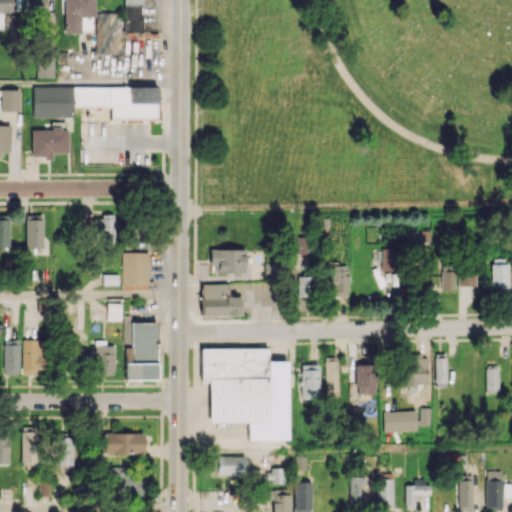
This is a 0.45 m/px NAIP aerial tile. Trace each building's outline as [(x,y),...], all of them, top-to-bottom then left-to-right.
[(46,11),(45,0),(24,0),(25,12),(46,11)] [(93,0),(63,0),(63,31),(93,32),(93,0)] [(141,32),(140,0),(123,0),(123,32),(141,32)] [(119,13),(95,12),(94,52),(111,53),(112,39),(118,39),(119,13)] [(53,56),(36,56),(36,77),(53,77),(53,56)] [(32,117),(72,117),(72,107),(110,107),(110,119),(156,119),(156,87),(32,87),(32,117)] [(0,110),(18,111),(19,89),(0,88),(0,110)] [(0,153),(8,154),(9,125),(0,125),(0,153)] [(30,157),(51,158),(51,152),(67,152),(67,129),(31,128),(30,157)] [(0,247),(8,247),(8,215),(0,215),(0,247)] [(42,247),(41,215),(24,215),(25,248),(42,247)] [(113,216),(92,216),(93,245),(113,245),(113,216)] [(294,256),(305,256),(307,237),(296,236),(294,256)] [(381,271),(398,271),(397,248),(380,249),(381,271)] [(244,273),(244,249),(209,249),(209,265),(217,265),(216,273),(244,273)] [(147,252),(121,252),(121,285),(148,285),(147,252)] [(508,263),(490,263),(490,292),(508,292),(508,263)] [(329,296),(346,296),(345,265),(328,266),(329,296)] [(475,286),(475,268),(458,268),(457,285),(475,286)] [(442,289),(454,289),(454,270),(442,270),(442,289)] [(412,271),(412,289),(425,290),(426,272),(412,271)] [(309,276),(296,276),(297,296),(310,296),(309,276)] [(227,283),(199,284),(200,316),(241,315),(241,296),(227,296),(227,283)] [(120,303),(105,303),(105,320),(120,320),(120,303)] [(123,347),(124,379),(155,378),(155,321),(129,322),(129,347),(123,347)] [(41,339),(21,339),(20,374),(40,374),(41,339)] [(18,374),(17,342),(2,343),(3,374),(18,374)] [(112,346),(89,345),(89,355),(97,355),(97,373),(112,373),(112,346)] [(199,349),(200,378),(207,378),(208,422),(246,422),(247,440),(287,439),(286,361),(267,361),(267,348),(199,349)] [(434,387),(445,386),(445,353),(434,354),(434,387)] [(405,355),(405,386),(426,385),(425,355),(405,355)] [(338,395),(336,357),(323,357),(324,395),(338,395)] [(298,396),(317,397),(318,364),(300,364),(298,396)] [(355,364),(355,393),(374,393),(373,364),(355,364)] [(484,367),(484,392),(497,392),(497,367),(484,367)] [(429,408),(417,408),(417,426),(429,426),(429,408)] [(415,430),(414,410),(382,412),(382,431),(415,430)] [(21,463),(36,462),(36,426),(20,427),(21,463)] [(0,463),(9,463),(8,431),(0,430),(0,463)] [(142,454),(143,433),(103,432),(102,453),(142,454)] [(72,437),(55,436),(54,464),(71,465),(72,437)] [(216,474),(245,474),(244,455),(215,455),(216,474)] [(141,495),(142,475),(129,475),(129,467),(113,466),(112,495),(141,495)] [(282,481),(282,469),(266,469),(266,482),(282,481)] [(471,475),(458,475),(457,510),(471,510),(471,475)] [(348,477),(349,507),(372,506),(371,476),(348,477)] [(393,510),(393,478),(375,479),(376,511),(393,510)] [(404,485),(404,508),(413,508),(414,494),(426,494),(427,479),(412,479),(412,485),(404,485)] [(485,480),(484,510),(501,510),(501,480),(485,480)] [(309,511),(311,482),(294,481),(293,511),(295,511),(309,511)] [(511,496),(511,483),(502,483),(502,497),(511,496)] [(288,511),(288,490),(270,491),(270,511),(288,511)]
